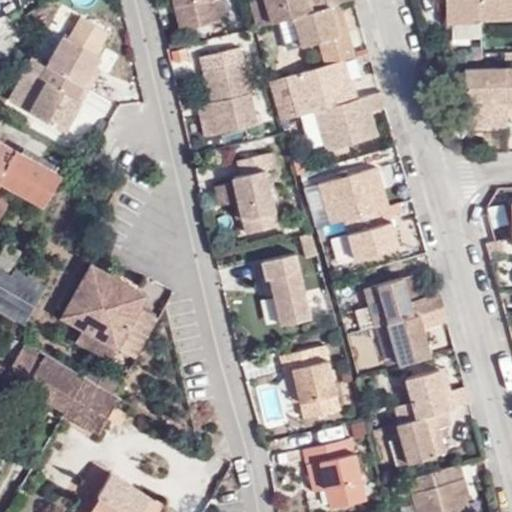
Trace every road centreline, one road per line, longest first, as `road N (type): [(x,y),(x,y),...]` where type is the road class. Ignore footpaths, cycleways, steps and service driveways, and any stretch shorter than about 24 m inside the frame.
road 1 (residential): [(254,511),(137,0)]
road 2 (residential): [(437,174),(511,468)]
road 3 (residential): [(386,0),(437,174)]
